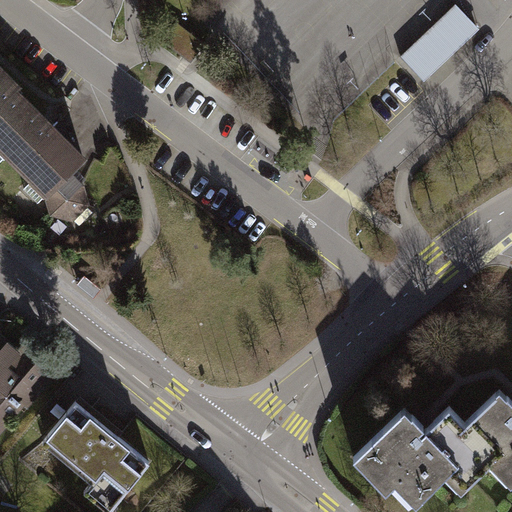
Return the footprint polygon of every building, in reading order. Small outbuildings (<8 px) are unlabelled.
[(427,78),(481,25),(457,0),(403,53),(427,78)] [(201,44),(173,21),(158,40),(186,62),(201,44)] [(22,82),(0,60),(0,149),(45,194),(71,168),(86,152),(18,85),(22,82)] [(83,180),(71,168),(45,194),(44,195),(50,214),(73,221),(90,203),(83,180)] [(0,434),(24,404),(28,408),(58,370),(31,348),(27,354),(0,329),(0,434)] [(407,400),(351,456),(385,490),(396,479),(418,502),(447,472),(462,487),(491,459),(511,478),(511,477),(511,394),(501,383),(468,415),(451,398),(431,417),(428,421),(407,400)] [(77,401),(44,442),(93,483),(86,490),(111,511),(152,462),(77,401)]
